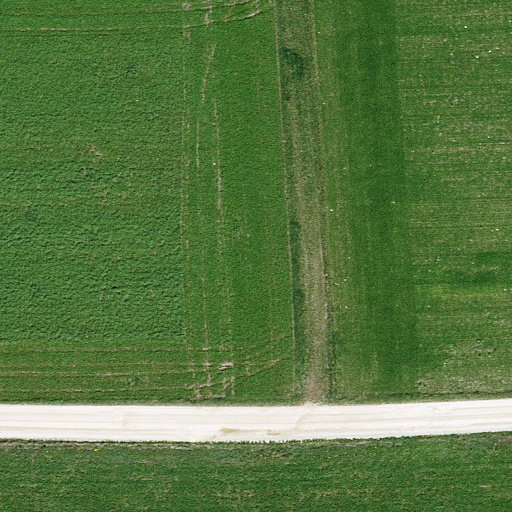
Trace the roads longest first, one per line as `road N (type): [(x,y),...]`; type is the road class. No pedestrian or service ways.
road 1 (track): [(0,425),(511,414)]
road 2 (track): [(303,0),(327,418)]
